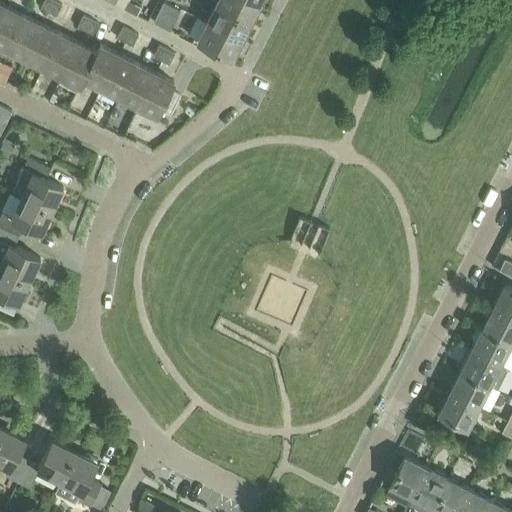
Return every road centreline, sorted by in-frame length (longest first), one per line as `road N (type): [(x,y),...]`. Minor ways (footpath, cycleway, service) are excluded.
road 1 (residential): [(349,511),(511,183)]
road 2 (residential): [(91,335),(99,245),(118,196),(146,160)]
road 3 (residential): [(146,160),(0,92)]
road 4 (residential): [(146,160),(169,149),(249,72)]
road 5 (residential): [(155,448),(117,396),(91,335)]
